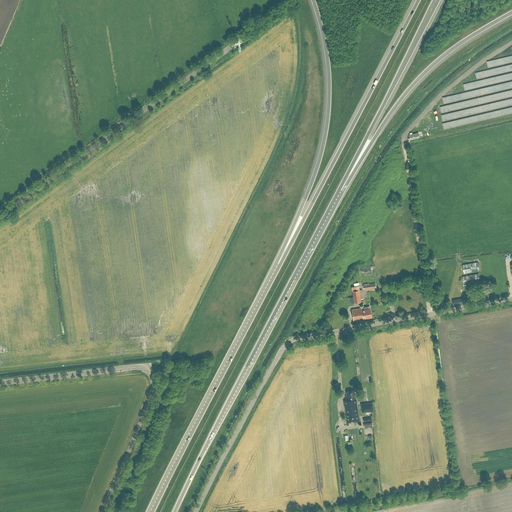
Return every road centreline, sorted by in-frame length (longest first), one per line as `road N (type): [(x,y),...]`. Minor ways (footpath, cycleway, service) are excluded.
road 1 (unclassified): [(195,511),(288,341),(511,298)]
road 2 (trunk): [(174,511),(339,190)]
road 3 (unclassified): [(0,382),(147,369),(152,388),(102,511)]
road 4 (trunk): [(412,9),(279,265)]
road 5 (unclassified): [(0,216),(230,46)]
road 6 (trunk): [(279,265),(150,511)]
road 7 (motorway): [(312,0),(328,108),(317,165),(279,265)]
road 8 (motorway): [(339,190),(415,82),(511,13)]
road 9 (track): [(430,313),(403,138),(418,121)]
road 10 (trunk): [(339,190),(412,45)]
road 11 (track): [(313,511),(456,485)]
